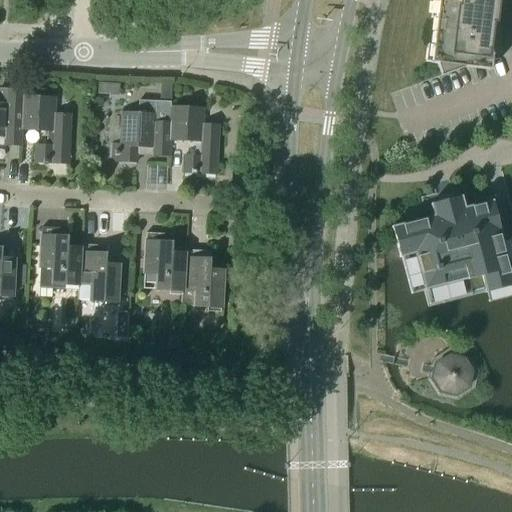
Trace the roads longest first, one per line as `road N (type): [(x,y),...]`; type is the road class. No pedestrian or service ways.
road 1 (secondary): [(294,74),(287,177),(308,353)]
road 2 (secondary): [(308,353),(334,80)]
road 3 (residential): [(0,195),(215,207)]
road 4 (secondary): [(312,511),(308,353)]
road 5 (tertiary): [(297,43),(225,40),(163,52)]
road 6 (tertiary): [(163,52),(294,74)]
